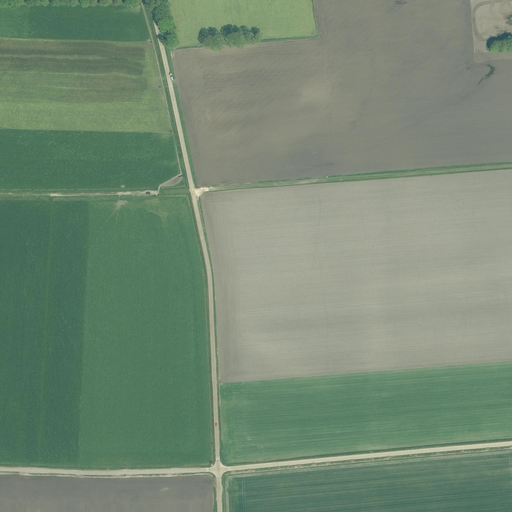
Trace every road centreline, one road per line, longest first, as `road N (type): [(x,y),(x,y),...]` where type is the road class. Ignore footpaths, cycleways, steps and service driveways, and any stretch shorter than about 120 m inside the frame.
road 1 (track): [(511,166),(216,189),(0,194)]
road 2 (unclassified): [(218,469),(209,273),(149,0)]
road 3 (unclassified): [(218,469),(511,444)]
road 4 (unclassified): [(218,469),(0,469)]
